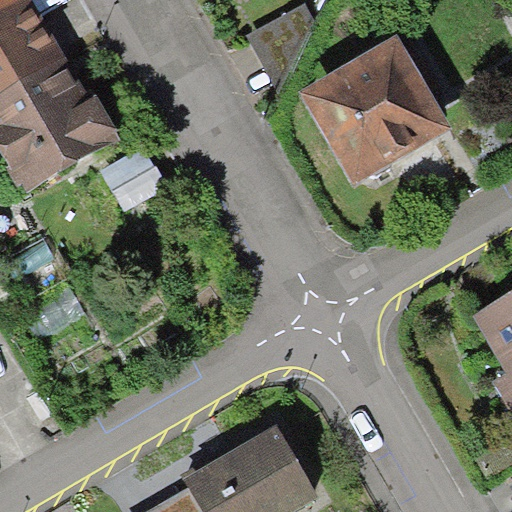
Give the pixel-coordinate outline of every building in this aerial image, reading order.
[(0,95),(65,57),(31,0),(25,0),(0,14),(0,95)] [(0,0),(0,14),(25,0),(0,0)] [(280,95),(315,22),(306,6),(248,38),(280,95)] [(302,97),(355,189),(451,133),(420,80),(396,40),(302,97)] [(65,57),(0,95),(0,155),(23,197),(121,138),(92,91),(86,95),(65,57)] [(505,375),(495,381),(511,410),(511,299),(474,322),(505,375)] [(189,495),(160,511),(293,511),(314,499),(273,431),(224,461),(183,485),(189,495)] [(511,448),(508,441),(475,460),(488,481),(511,467),(511,448)]
